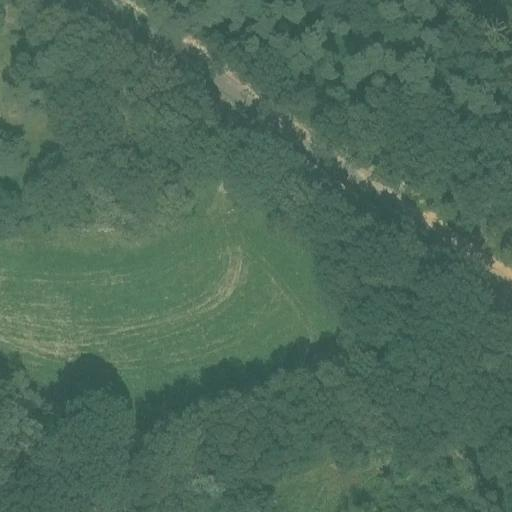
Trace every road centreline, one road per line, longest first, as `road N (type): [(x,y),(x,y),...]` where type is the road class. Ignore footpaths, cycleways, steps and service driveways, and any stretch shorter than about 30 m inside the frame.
road 1 (tertiary): [(62,0),(511,322)]
road 2 (track): [(399,411),(368,267),(371,221)]
